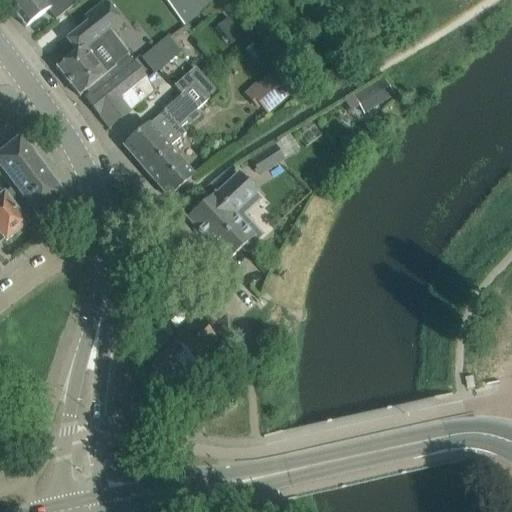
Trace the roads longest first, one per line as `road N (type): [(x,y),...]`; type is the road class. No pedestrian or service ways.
road 1 (secondary): [(239,481),(460,432)]
road 2 (secondary): [(108,224),(92,167),(68,124),(0,37)]
road 3 (residential): [(108,224),(158,212),(210,270),(243,326)]
road 4 (secondary): [(96,333),(69,399),(67,500)]
road 5 (secondary): [(103,492),(94,437),(96,333)]
road 6 (secondary): [(239,481),(202,476),(103,492)]
road 7 (residential): [(0,293),(108,224)]
